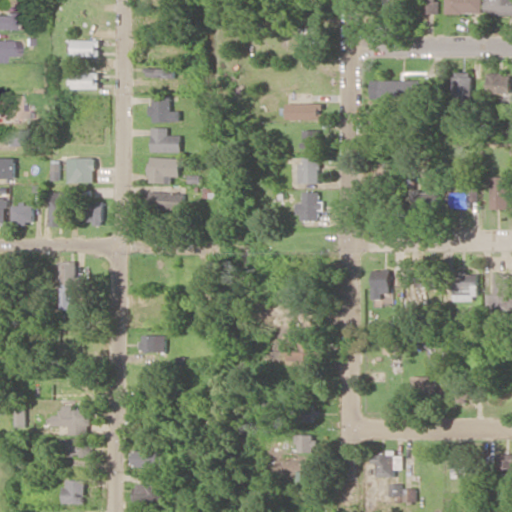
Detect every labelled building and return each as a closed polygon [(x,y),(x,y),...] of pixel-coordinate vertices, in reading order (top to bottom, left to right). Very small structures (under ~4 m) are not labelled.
[(12,15),(0,14),(0,28),(13,29),(12,15)] [(0,62),(4,62),(4,56),(17,56),(17,40),(0,39),(0,62)] [(72,55),(102,56),(102,39),(73,39),(72,55)] [(178,77),(178,68),(149,67),(148,76),(178,77)] [(73,88),(101,88),(101,71),(73,71),(73,88)] [(455,72),(454,100),(473,101),(474,73),(455,72)] [(511,93),(511,72),(486,73),(487,93),(511,93)] [(374,80),(375,98),(422,98),(422,79),(374,80)] [(18,95),(0,94),(0,118),(23,119),(23,103),(18,103),(18,95)] [(174,110),(174,94),(154,95),(155,104),(152,104),(153,121),(183,120),(183,110),(174,110)] [(290,119),(322,118),(321,102),(289,103),(290,119)] [(153,151),(184,151),(184,134),(171,134),(171,127),(154,127),(153,151)] [(27,129),(3,129),(3,146),(27,145),(27,129)] [(305,147),(324,147),(324,129),(305,129),(305,147)] [(18,157),(0,156),(0,177),(18,178),(18,157)] [(183,182),(184,157),(151,156),(151,181),(183,182)] [(302,182),(322,183),(323,156),(303,156),(302,182)] [(69,182),(97,181),(96,157),(69,157),(69,182)] [(394,181),(399,164),(384,159),(379,177),(394,181)] [(511,176),(494,176),(493,208),(511,208),(511,176)] [(473,201),(481,201),(480,187),(472,188),(473,201)] [(68,225),(69,191),(52,191),(51,225),(68,225)] [(186,209),(187,192),(152,191),(151,208),(186,209)] [(301,219),(321,219),(321,211),(323,210),(323,191),(305,191),(306,202),(301,202),(301,219)] [(441,207),(441,191),(416,192),(416,207),(441,207)] [(471,191),(451,192),(451,207),(471,207),(471,191)] [(0,219),(9,220),(10,197),(0,196),(0,219)] [(15,203),(15,222),(37,221),(37,203),(15,203)] [(61,262),(62,309),(76,309),(76,290),(85,290),(85,276),(78,276),(78,262),(61,262)] [(481,299),(481,272),(455,271),(455,299),(481,299)] [(511,292),(511,273),(495,272),(495,291),(511,292)] [(0,319),(11,320),(11,308),(0,307),(0,319)] [(168,351),(168,334),(144,334),(144,351),(168,351)] [(291,344),(291,361),(316,360),(315,343),(291,344)] [(413,375),(412,399),(435,400),(435,376),(413,375)] [(458,402),(476,401),(475,384),(458,384),(458,402)] [(73,434),(94,434),(94,408),(76,408),(76,404),(64,404),(64,415),(52,415),(52,425),(73,425),(73,434)] [(300,451),(318,452),(318,434),(300,434),(300,451)] [(94,455),(93,437),(64,438),(64,455),(94,455)] [(165,466),(166,450),(135,449),(134,465),(165,466)] [(379,476),(397,476),(397,468),(404,469),(404,455),(396,455),(396,452),(374,452),(374,462),(379,462),(379,476)] [(511,474),(511,453),(498,453),(498,474),(511,474)] [(469,461),(454,460),(454,471),(469,472),(469,461)] [(67,502),(88,503),(89,479),(68,479),(67,502)] [(137,501),(166,500),(166,483),(136,484),(137,501)] [(392,483),(391,495),(411,496),(411,488),(404,487),(404,483),(392,483)]
